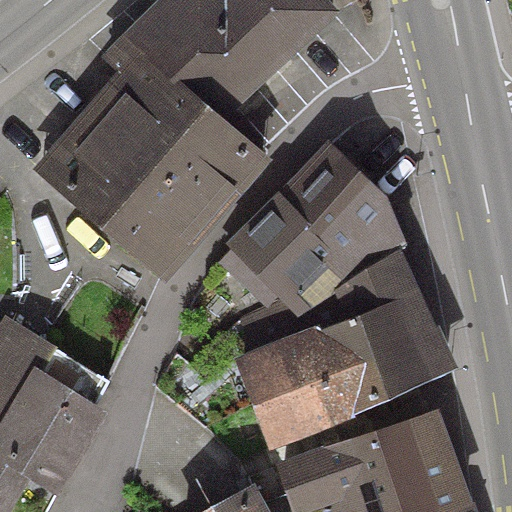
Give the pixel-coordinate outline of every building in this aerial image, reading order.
[(158,0),(126,31),(228,120),(340,8),(331,0),(158,0)] [(102,57),(119,71),(34,169),(165,283),(273,160),(228,120),(126,31),(102,57)] [(388,196),(328,138),(226,243),(232,249),(220,260),(269,307),(278,298),(298,317),(336,293),(335,290),(366,268),(402,248),(408,246),(388,196)] [(437,326),(402,248),(366,268),(335,290),(336,293),(298,317),(278,298),(269,307),(235,321),(247,353),(235,357),(270,449),(357,418),(356,413),(459,366),(441,325),(437,326)] [(57,346),(8,315),(0,328),(0,511),(11,511),(32,480),(57,495),(109,413),(96,404),(41,371),(55,348),(57,346)] [(110,382),(55,348),(41,371),(96,404),(110,382)] [(439,409),(277,462),(293,511),(450,511),(475,504),(439,409)] [(270,511),(255,483),(200,511),(270,511)]
